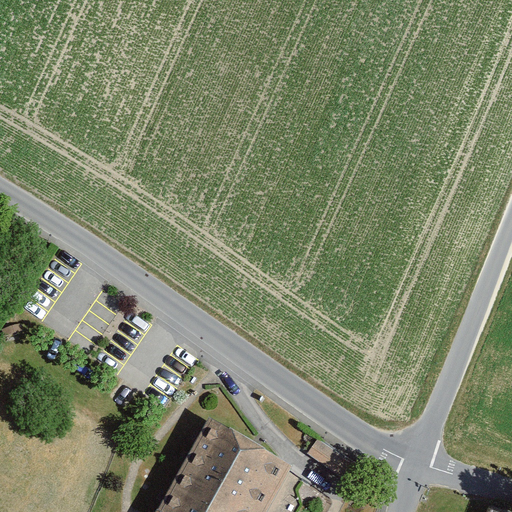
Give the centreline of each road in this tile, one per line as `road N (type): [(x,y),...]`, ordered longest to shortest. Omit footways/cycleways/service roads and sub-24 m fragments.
road 1 (residential): [(416,469),(0,191)]
road 2 (unclassified): [(511,217),(416,469)]
